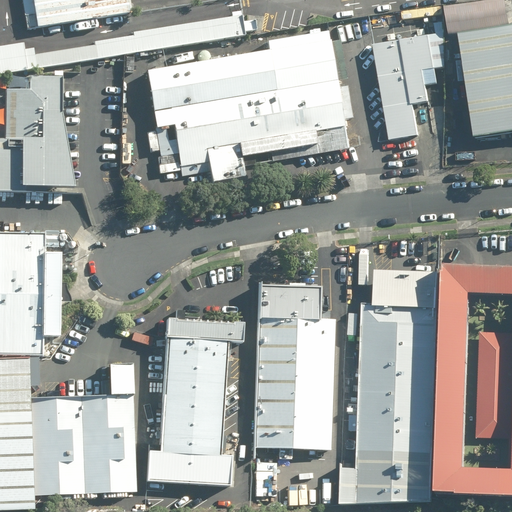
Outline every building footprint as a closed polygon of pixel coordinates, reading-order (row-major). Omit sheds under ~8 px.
[(21,0),(26,29),(130,13),(128,0),(21,0)] [(0,75),(244,37),(241,19),(23,54),(21,44),(0,47),(0,75)] [(511,27),(459,36),(476,141),(511,134),(511,27)] [(269,52),(148,72),(167,181),(212,173),(214,184),(245,179),(243,168),(348,151),(328,34),(268,44),(269,52)] [(373,46),(389,141),(416,136),(412,108),(428,105),(423,72),(436,69),(430,37),(373,46)] [(6,142),(7,195),(66,194),(65,81),(6,81),(6,142)] [(0,233),(0,353),(42,354),(42,336),(57,336),(56,259),(45,259),(44,233),(0,233)] [(511,267),(445,266),(437,493),(511,495),(511,267)] [(358,496),(432,499),(439,274),(377,272),(376,310),(363,309),(358,496)] [(321,287),(261,284),(254,448),(329,451),(334,321),(319,321),(321,287)] [(150,455),(148,483),(230,488),(232,457),(221,457),(228,342),(245,343),(246,323),(168,318),(160,455),(150,455)] [(27,365),(0,366),(0,505),(34,504),(33,496),(29,401),(27,365)] [(135,492),(132,397),(29,401),(33,496),(135,492)]
